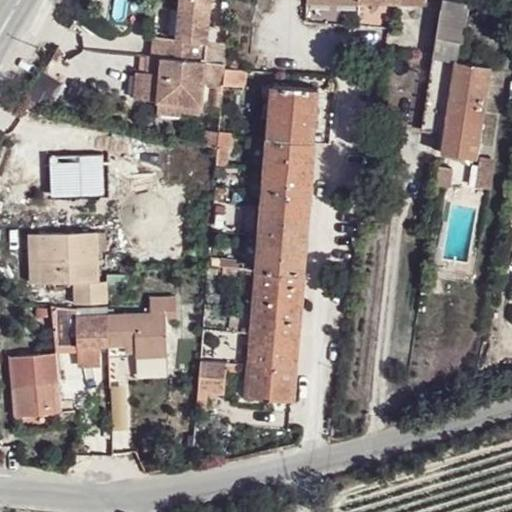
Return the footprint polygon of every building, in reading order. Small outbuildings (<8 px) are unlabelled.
[(211,0),(181,0),(178,38),(155,36),(153,55),(146,54),(143,85),(186,89),(184,109),(201,111),(211,0)] [(444,8),(441,9),(423,129),(443,132),(441,151),(475,156),(490,66),(460,60),(468,3),(446,0),(444,8)] [(219,91),(220,64),(207,64),(206,90),(219,91)] [(242,86),(243,69),(226,69),(224,84),(242,86)] [(275,84),(270,138),(314,141),(319,87),(275,84)] [(231,134),(221,134),(219,146),(219,150),(230,151),(231,134)] [(314,141),(270,138),(265,203),(287,205),(287,207),(309,209),(314,141)] [(230,151),(219,150),(217,166),(228,167),(230,151)] [(491,190),(494,162),(437,156),(434,183),(491,190)] [(303,272),(309,209),(287,207),(287,205),(265,203),(259,269),(303,272)] [(185,214),(141,214),(140,247),(185,249),(185,214)] [(97,231),(63,232),(64,240),(97,239),(97,232),(97,231)] [(31,281),(42,281),(39,232),(29,232),(31,281)] [(39,232),(42,281),(73,281),(75,302),(108,301),(107,280),(99,279),(99,249),(107,249),(105,232),(97,232),(97,239),(64,240),(63,232),(39,232)] [(220,274),(219,266),(209,265),(208,272),(220,274)] [(300,304),(303,272),(259,269),(255,299),(300,304)] [(297,335),(300,304),(255,299),(253,331),(297,335)] [(109,344),(108,314),(78,316),(78,306),(51,304),(53,317),(56,346),(78,345),(79,351),(100,350),(100,345),(109,344)] [(294,366),(297,335),(253,331),(250,362),(294,366)] [(126,352),(136,352),(135,344),(126,344),(126,352)] [(18,415),(63,410),(56,349),(10,355),(18,415)] [(100,350),(79,351),(79,366),(101,366),(100,350)] [(224,393),(227,361),(201,358),(198,391),(224,393)] [(292,399),(294,366),(250,362),(249,395),(292,399)] [(284,489),(273,491),(276,501),(286,498),(284,489)]
